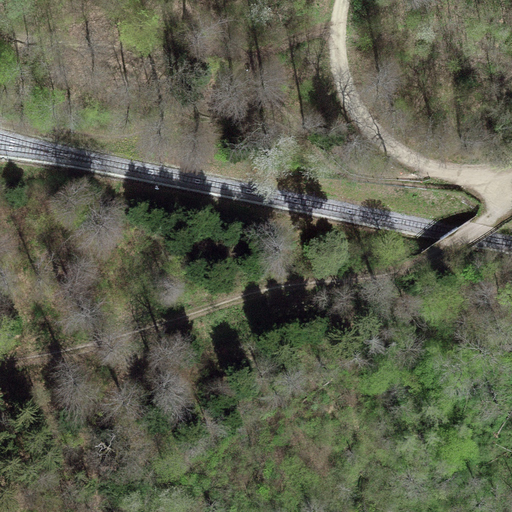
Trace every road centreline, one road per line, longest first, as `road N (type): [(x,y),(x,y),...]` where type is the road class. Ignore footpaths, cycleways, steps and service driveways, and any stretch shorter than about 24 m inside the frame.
road 1 (track): [(0,363),(272,288),(403,265),(451,248),(484,224),(510,186)]
road 2 (track): [(510,186),(437,171),(382,141),(342,79),(337,28)]
